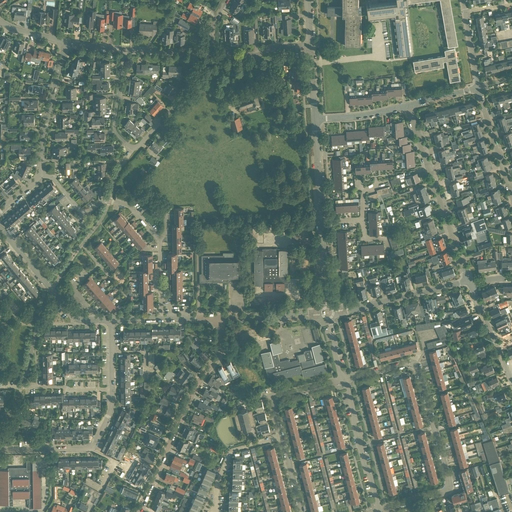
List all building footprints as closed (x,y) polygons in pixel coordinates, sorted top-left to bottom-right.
[(283,0),(279,0),(278,0),(279,9),(283,9),(283,11),(289,11),(289,9),(290,9),(290,7),(291,7),(291,4),(290,4),(290,1),(284,1),(283,0)] [(327,6),(327,15),(332,15),(345,16),(345,21),(345,46),(360,46),(361,16),(361,7),(358,7),(358,0),(342,0),(343,7),(332,6),(327,6)] [(367,4),(368,17),(391,14),(394,14),(400,57),(410,55),(405,16),(408,16),(409,16),(408,3),(407,0),(396,0),(397,4),(394,4),(394,3),(367,6),(367,4)] [(407,0),(408,3),(431,0),(439,0),(448,47),(447,47),(447,49),(444,50),(445,56),(418,60),(418,61),(413,62),(415,72),(444,67),(443,62),(446,61),(450,82),(460,80),(455,48),(454,48),(454,46),(456,46),(448,0),(407,0)] [(231,6),(230,10),(237,14),(240,8),(245,10),(246,8),(242,5),(237,2),(235,1),(232,7),(231,6)] [(190,3),(188,7),(193,10),(191,13),(192,13),(198,16),(199,17),(202,11),(195,7),(195,6),(190,3)] [(34,11),(33,19),(36,20),(36,21),(39,21),(39,22),(43,23),(43,22),(44,22),(44,20),(47,20),(47,19),(50,19),(50,17),(56,17),(57,9),(51,8),(50,12),(48,12),(48,13),(45,13),(45,12),(34,11)] [(15,10),(14,19),(25,20),(26,11),(15,10)] [(86,15),(86,19),(87,19),(86,26),(89,26),(89,27),(91,27),(92,27),(93,20),(95,20),(96,11),(90,10),(89,15),(86,15)] [(122,23),(122,17),(123,15),(115,14),(115,12),(110,12),(110,19),(114,19),(113,26),(117,27),(118,28),(120,28),(121,27),(122,27),(122,26),(122,23)] [(183,13),(181,16),(187,20),(195,24),(198,18),(197,17),(198,16),(192,13),(191,14),(189,17),(183,13)] [(507,13),(501,14),(504,30),(510,29),(509,24),(505,25),(505,20),(508,20),(507,13)] [(64,15),(64,18),(65,19),(64,25),(74,26),(74,23),(76,23),(79,23),(79,17),(73,16),(74,15),(65,14),(65,15),(64,15)] [(98,18),(97,29),(104,30),(105,22),(108,22),(109,15),(105,14),(105,19),(98,18)] [(501,14),(495,15),(496,22),(500,21),(501,30),(504,30),(501,14)] [(287,15),(281,16),(282,20),(283,20),(284,34),(291,34),(291,19),(288,19),(287,15)] [(131,19),(129,19),(128,19),(129,16),(125,16),(125,17),(122,17),(122,23),(122,26),(131,26),(131,19)] [(180,19),(177,24),(188,30),(191,24),(180,19)] [(140,24),(139,34),(152,35),(152,32),(156,32),(157,22),(154,21),(154,25),(140,24)] [(225,33),(225,35),(226,40),(235,39),(235,37),(235,32),(234,32),(239,31),(239,24),(234,25),(234,29),(225,29),(225,33)] [(268,25),(263,26),(264,37),(268,37),(268,35),(269,35),(270,36),(273,35),(272,32),(273,31),(273,29),(272,29),(272,25),(269,25),(269,26),(268,26),(268,25)] [(163,34),(162,43),(164,43),(164,44),(165,44),(166,45),(167,45),(167,44),(168,44),(169,43),(170,43),(171,37),(173,37),(174,31),(166,30),(166,34),(163,34)] [(253,30),(244,30),(245,43),(254,42),(253,30)] [(175,31),(174,42),(178,42),(178,44),(184,44),(185,36),(182,35),(183,33),(181,33),(181,31),(175,31)] [(0,42),(0,49),(2,50),(3,48),(6,50),(11,41),(11,40),(7,38),(7,39),(4,37),(1,43),(0,42)] [(487,41),(480,42),(481,48),(488,47),(487,43),(497,42),(497,39),(491,40),(487,41)] [(13,48),(13,51),(22,53),(24,43),(17,42),(15,48),(13,48)] [(26,52),(25,60),(31,61),(31,60),(40,62),(40,58),(43,59),(45,52),(40,50),(40,51),(35,50),(34,54),(26,52)] [(45,52),(43,59),(46,60),(45,64),(55,66),(56,61),(53,60),(50,59),(50,57),(49,57),(50,53),(45,52)] [(72,63),(69,74),(73,75),(73,76),(75,76),(76,76),(78,76),(79,71),(80,71),(81,68),(80,68),(81,65),(85,66),(86,61),(82,61),(83,59),(75,57),(74,63),(72,63),(72,64),(72,63)] [(489,58),(489,59),(492,72),(498,71),(496,64),(493,64),(491,58),(489,58)] [(487,61),(484,62),(485,66),(484,67),(486,74),(492,72),(489,59),(487,60),(487,61)] [(105,61),(97,61),(97,65),(101,65),(101,69),(110,69),(110,62),(105,63),(105,61)] [(137,69),(137,74),(146,74),(146,73),(158,73),(159,66),(142,64),(142,69),(137,69)] [(163,72),(163,78),(169,78),(169,75),(181,76),(181,67),(169,66),(169,72),(163,72)] [(339,68),(327,69),(328,76),(328,84),(329,91),(329,99),(330,106),(341,105),(341,98),(340,90),(340,83),(339,75),(339,68)] [(289,71),(289,75),(292,75),(292,79),(294,79),(297,79),(297,82),(300,82),(300,78),(298,78),(298,70),(292,70),(292,71),(289,71)] [(130,80),(129,86),(139,88),(140,85),(143,85),(143,81),(135,76),(134,80),(130,80)] [(100,80),(92,80),(92,85),(97,85),(97,91),(108,91),(107,89),(109,89),(109,83),(104,83),(103,82),(101,83),(101,80),(100,80)] [(394,84),(394,95),(394,96),(395,96),(395,95),(402,95),(402,96),(402,89),(405,88),(404,83),(394,84)] [(29,88),(28,92),(33,93),(34,92),(42,94),(43,86),(33,84),(33,87),(29,88)] [(166,86),(164,90),(172,95),(174,92),(175,92),(177,90),(177,89),(176,88),(169,84),(167,87),(166,86)] [(129,86),(129,93),(132,93),(132,97),(134,97),(135,99),(142,93),(142,91),(139,91),(139,88),(129,86)] [(151,86),(143,95),(146,97),(151,91),(153,93),(156,90),(151,86)] [(384,90),(379,91),(380,99),(380,100),(380,99),(387,99),(387,100),(387,97),(387,87),(386,87),(386,86),(384,86),(384,87),(384,90)] [(76,88),(66,88),(66,97),(76,97),(76,88)] [(369,94),(364,95),(365,103),(365,104),(366,104),(366,103),(373,103),(372,101),(372,91),(369,91),(369,94)] [(354,95),(349,96),(350,105),(351,105),(351,104),(357,104),(357,95),(357,92),(354,92),(354,95)] [(362,95),(357,95),(357,104),(357,105),(358,105),(358,104),(365,103),(364,95),(364,92),(361,92),(362,95)] [(251,96),(237,101),(240,111),(248,108),(249,111),(257,109),(256,106),(260,105),(256,94),(251,96)] [(504,95),(498,96),(499,103),(502,102),(504,108),(507,107),(504,95)] [(498,96),(492,98),(493,104),(497,104),(498,109),(495,110),(496,115),(502,114),(499,103),(498,96)] [(156,98),(151,104),(154,106),(159,111),(164,106),(161,104),(162,103),(156,98)] [(38,100),(24,100),(25,109),(38,109),(38,100)] [(126,106),(125,112),(126,112),(126,115),(137,116),(138,104),(127,102),(127,106),(126,106)] [(73,103),(62,103),(62,111),(66,111),(66,112),(68,112),(68,111),(73,111),(73,103)] [(466,105),(469,118),(470,122),(476,120),(475,115),(471,116),(470,111),(473,110),(473,109),(476,108),(475,103),(472,104),(472,103),(466,105)] [(466,105),(460,106),(462,113),(465,112),(466,119),(469,118),(466,105)] [(149,107),(147,109),(155,116),(159,111),(154,106),(151,108),(149,107)] [(454,107),(448,109),(450,115),(453,115),(455,121),(456,124),(458,124),(457,120),(454,107)] [(443,110),(437,112),(438,118),(441,118),(443,124),(446,123),(445,119),(444,117),(443,110)] [(426,118),(424,119),(425,123),(430,122),(431,126),(434,126),(431,113),(425,115),(426,118)] [(34,115),(22,115),(22,121),(24,121),(24,126),(34,125),(34,115)] [(58,123),(58,127),(63,127),(63,126),(67,126),(67,123),(69,123),(69,120),(67,120),(67,117),(59,117),(59,123),(58,123)] [(146,117),(144,119),(151,126),(154,124),(150,121),(146,117)] [(498,119),(497,120),(498,123),(498,126),(511,121),(511,120),(511,118),(505,120),(505,117),(498,119)] [(104,118),(92,118),(92,127),(104,127),(104,118)] [(239,118),(230,120),(234,132),(243,129),(239,118)] [(126,126),(124,128),(129,133),(136,125),(137,124),(136,122),(134,124),(129,119),(124,125),(126,126)] [(511,121),(498,126),(499,128),(501,128),(502,131),(508,129),(507,126),(511,124),(511,121)] [(394,125),(394,130),(403,129),(402,129),(402,122),(403,122),(390,123),(391,125),(394,125)] [(377,127),(376,127),(377,137),(382,136),(382,139),(387,139),(386,133),(386,131),(388,130),(390,130),(389,124),(386,124),(386,126),(383,127),(377,128),(377,127)] [(473,129),(467,131),(468,133),(480,130),(478,124),(472,126),(473,129)] [(136,125),(129,133),(135,138),(143,129),(141,127),(140,129),(136,125)] [(362,131),(361,131),(362,140),(367,140),(367,143),(370,143),(369,137),(369,127),(368,128),(369,131),(362,132),(362,131)] [(369,127),(369,137),(374,137),(374,140),(377,140),(377,137),(376,127),(376,128),(369,128),(369,127)] [(58,133),(55,133),(55,141),(61,141),(61,140),(68,140),(67,133),(74,133),(74,129),(65,129),(65,132),(58,132),(58,133)] [(32,130),(20,131),(20,140),(29,140),(29,138),(32,138),(32,130)] [(354,132),(354,141),(359,141),(360,144),(362,143),(362,140),(361,131),(361,132),(354,132)] [(339,135),(340,145),(345,145),(345,148),(345,150),(348,150),(347,144),(346,132),(346,136),(340,136),(339,135)] [(347,132),(346,132),(347,144),(355,144),(354,141),(354,132),(353,132),(347,133),(347,132)] [(98,133),(94,133),(94,142),(105,141),(104,133),(98,133)] [(504,139),(503,140),(504,142),(511,139),(511,136),(511,137),(510,134),(503,136),(504,139)] [(340,148),(340,145),(339,135),(339,136),(332,137),(332,136),(331,136),(332,148),(340,148)] [(165,137),(160,143),(164,146),(169,141),(165,137)] [(398,140),(398,145),(407,144),(406,144),(406,137),(407,137),(404,137),(394,137),(395,140),(398,140)] [(445,138),(435,141),(437,147),(443,145),(443,142),(449,141),(448,138),(445,138)] [(478,145),(472,147),(473,150),(485,146),(484,140),(477,142),(478,145)] [(155,141),(149,147),(156,154),(162,148),(155,141)] [(101,144),(88,144),(88,148),(92,153),(94,153),(96,150),(97,150),(99,152),(101,152),(101,155),(105,155),(106,153),(108,153),(109,154),(113,153),(113,147),(101,147),(101,144)] [(23,145),(11,145),(11,150),(19,150),(20,160),(24,159),(26,159),(26,156),(31,156),(31,147),(23,147),(23,145)] [(58,149),(53,149),(53,156),(66,156),(66,152),(67,152),(67,151),(66,151),(66,147),(58,147),(58,149)] [(445,150),(438,151),(440,158),(453,154),(456,153),(455,150),(450,152),(449,149),(445,150)] [(405,154),(405,159),(414,159),(414,158),(413,158),(413,152),(414,152),(414,151),(411,151),(401,152),(401,154),(405,154)] [(382,160),(378,160),(378,170),(379,170),(379,169),(385,168),(385,169),(386,169),(385,160),(385,153),(382,153),(382,157),(382,160)] [(390,159),(385,160),(386,169),(386,168),(393,168),(393,169),(392,154),(390,154),(390,159)] [(453,154),(440,158),(441,163),(448,162),(447,159),(454,157),(453,154)] [(149,161),(153,164),(155,165),(157,161),(152,157),(149,161)] [(481,162),(476,164),(476,167),(489,163),(490,163),(490,160),(488,161),(487,157),(480,159),(481,162)] [(333,166),(333,167),(346,166),(345,158),(343,159),(339,159),(333,159),(333,160),(334,160),(334,166),(333,166)] [(18,167),(21,168),(29,172),(31,166),(28,165),(29,162),(24,159),(22,162),(23,163),(22,166),(19,165),(18,167)] [(67,162),(62,162),(62,168),(70,168),(70,164),(73,164),(73,159),(67,159),(67,162)] [(414,159),(405,159),(402,159),(402,160),(397,160),(397,162),(405,162),(405,167),(415,166),(414,166),(413,159),(414,159)] [(97,167),(92,167),(92,170),(97,169),(106,169),(106,163),(100,163),(100,160),(94,160),(94,163),(97,163),(97,167)] [(143,168),(140,173),(143,176),(147,171),(150,173),(154,168),(154,169),(161,161),(158,160),(157,161),(155,165),(153,164),(151,167),(148,165),(145,169),(143,168)] [(363,174),(363,164),(362,161),(360,161),(360,164),(355,165),(356,174),(356,173),(363,173),(363,174)] [(368,164),(363,164),(363,174),(364,173),(370,172),(370,173),(371,173),(371,170),(371,169),(370,161),(368,161),(368,164)] [(477,170),(482,168),(483,171),(492,168),(490,163),(489,163),(476,167),(477,170)] [(17,170),(15,174),(17,177),(18,174),(26,178),(29,172),(21,168),(19,171),(17,170)] [(70,168),(62,168),(62,174),(68,174),(68,177),(72,177),(74,176),(74,168),(70,168)] [(97,173),(92,173),(92,176),(94,176),(94,179),(103,179),(103,176),(106,176),(106,169),(97,169),(97,173)] [(461,170),(447,173),(448,179),(455,178),(454,175),(467,172),(466,169),(461,170)] [(8,177),(6,179),(9,181),(14,188),(19,184),(16,180),(18,178),(17,177),(15,174),(13,172),(10,174),(13,177),(10,180),(8,177)] [(334,181),(334,182),(344,181),(343,176),(350,176),(350,173),(346,173),(334,174),(334,175),(335,175),(335,181),(334,181)] [(417,173),(404,178),(407,185),(420,181),(419,178),(418,178),(417,173)] [(74,180),(69,183),(73,188),(80,183),(77,180),(80,178),(76,174),(74,176),(72,177),(74,180)] [(487,179),(483,180),(483,183),(494,179),(492,174),(486,176),(487,179)] [(494,179),(483,183),(482,183),(483,186),(486,185),(487,188),(489,187),(496,185),(494,179)] [(4,181),(0,184),(0,185),(3,190),(6,188),(9,192),(14,188),(9,181),(6,184),(4,181)] [(46,186),(52,192),(54,195),(56,193),(53,191),(56,189),(54,187),(56,186),(52,181),(46,186)] [(80,183),(73,188),(77,193),(84,187),(81,185),(84,183),(82,181),(80,183)] [(344,181),(334,182),(335,182),(335,189),(335,190),(344,189),(344,184),(347,183),(347,181),(344,181)] [(84,187),(77,193),(81,197),(90,190),(89,188),(89,187),(87,184),(84,187)] [(46,186),(43,189),(48,195),(50,198),(52,197),(50,194),(52,192),(46,186)] [(417,192),(412,194),(413,198),(427,193),(426,190),(426,189),(426,188),(425,187),(416,189),(417,192)] [(458,189),(451,190),(453,196),(459,195),(458,192),(464,190),(463,187),(460,188),(458,189)] [(43,189),(39,193),(46,201),(48,200),(46,197),(48,195),(43,189)] [(90,190),(81,197),(85,202),(92,196),(89,194),(91,192),(90,190)] [(499,190),(497,190),(491,192),(492,195),(487,197),(488,199),(499,196),(499,194),(500,194),(499,190)] [(38,191),(34,195),(35,196),(40,202),(43,205),(47,202),(46,201),(39,193),(38,191)] [(427,193),(413,198),(414,201),(420,199),(421,203),(429,200),(429,199),(429,198),(429,197),(428,197),(427,193)] [(31,200),(29,201),(37,210),(40,207),(38,204),(40,202),(35,196),(31,199),(31,200)] [(345,196),(343,196),(343,200),(344,211),(351,211),(351,212),(352,212),(351,211),(351,199),(350,199),(346,200),(345,196)] [(469,196),(456,201),(458,206),(469,202),(468,200),(470,200),(469,196)] [(488,199),(487,200),(488,203),(494,201),(495,204),(501,202),(499,196),(488,199)] [(353,199),(351,199),(351,211),(358,210),(358,211),(359,211),(358,202),(353,202),(353,199)] [(338,200),(335,200),(336,213),(337,213),(337,212),(343,211),(343,212),(344,212),(344,211),(343,200),(338,200)] [(23,206),(29,212),(30,214),(33,211),(34,212),(37,210),(29,201),(28,203),(26,201),(24,202),(25,204),(23,206)] [(465,208),(458,211),(460,217),(472,212),(470,207),(473,206),(472,203),(467,205),(468,207),(465,208)] [(21,208),(19,209),(25,216),(27,218),(28,217),(26,214),(29,212),(23,206),(22,204),(20,206),(21,208)] [(56,205),(46,214),(48,216),(51,213),(53,215),(59,210),(56,205)] [(419,206),(404,211),(405,215),(405,217),(411,215),(410,213),(414,212),(416,215),(418,214),(419,217),(430,213),(428,205),(420,208),(419,206)] [(505,206),(498,208),(500,216),(507,214),(505,206)] [(17,211),(15,213),(21,219),(23,221),(24,220),(22,218),(25,216),(19,209),(18,208),(16,209),(17,211)] [(53,215),(50,217),(52,219),(54,217),(56,219),(62,214),(59,210),(53,215)] [(14,214),(12,216),(11,216),(17,222),(19,225),(21,223),(19,221),(21,219),(15,213),(14,211),(12,212),(14,214)] [(381,212),(368,213),(369,213),(370,220),(369,220),(369,221),(370,221),(378,220),(378,215),(381,215),(381,212)] [(472,212),(460,217),(462,223),(469,220),(468,217),(473,215),(472,212)] [(54,221),(51,223),(53,225),(57,221),(59,223),(66,217),(62,214),(56,219),(54,221)] [(119,216),(114,220),(118,224),(125,218),(121,214),(119,216)] [(11,215),(7,218),(15,228),(17,227),(15,224),(17,222),(11,216),(12,216),(11,215)] [(66,217),(59,223),(57,225),(58,227),(61,225),(63,227),(69,221),(66,217)] [(7,218),(3,222),(10,230),(8,231),(12,235),(14,233),(12,231),(15,228),(7,218)] [(125,218),(118,224),(121,228),(128,222),(125,218)] [(425,218),(418,220),(420,226),(424,225),(426,228),(435,225),(433,219),(427,221),(425,218)] [(509,219),(502,221),(505,229),(511,227),(509,219)] [(370,227),(369,227),(369,228),(370,228),(379,227),(378,222),(381,222),(381,220),(378,220),(370,221),(370,227)] [(63,227),(60,229),(62,230),(64,228),(66,231),(72,225),(69,221),(63,227)] [(128,222),(121,228),(125,233),(132,226),(128,222)] [(34,224),(25,232),(28,236),(35,231),(39,227),(37,225),(36,227),(34,224)] [(66,231),(63,233),(65,234),(67,232),(72,238),(76,234),(74,231),(77,228),(76,226),(74,227),(72,225),(66,231)] [(427,232),(423,233),(425,240),(430,238),(432,237),(431,234),(437,232),(437,231),(438,230),(438,229),(438,228),(438,227),(437,227),(436,227),(436,226),(435,226),(435,227),(435,225),(426,228),(427,232)] [(132,226),(125,233),(128,237),(135,230),(132,226)] [(472,226),(462,229),(464,235),(463,236),(464,241),(465,241),(466,244),(467,245),(470,244),(471,242),(470,241),(472,240),(473,239),(470,232),(474,231),(472,226)] [(385,227),(379,227),(370,228),(371,235),(370,235),(370,236),(379,235),(379,230),(385,229),(385,227)] [(135,230),(128,237),(132,241),(139,235),(135,230)] [(28,236),(26,238),(28,239),(30,238),(31,240),(38,235),(40,232),(39,231),(37,233),(35,231),(28,236)] [(350,231),(337,232),(338,232),(339,239),(338,239),(338,240),(339,240),(347,239),(347,234),(350,234),(350,231)] [(31,240),(30,242),(31,243),(33,242),(35,244),(41,238),(44,236),(42,235),(40,237),(38,235),(31,240)] [(35,244),(33,245),(34,247),(36,246),(38,248),(45,242),(51,237),(50,235),(43,241),(41,238),(35,244)] [(139,235),(132,241),(135,245),(142,239),(139,235)] [(339,246),(338,246),(338,247),(339,247),(348,247),(348,246),(348,241),(351,241),(354,241),(354,238),(350,239),(347,239),(339,240),(339,246)] [(430,238),(425,240),(427,248),(428,247),(444,242),(442,238),(435,240),(432,242),(430,238)] [(142,239),(135,245),(139,249),(141,247),(146,243),(142,239)] [(38,248),(36,249),(38,251),(39,250),(41,252),(48,246),(50,244),(49,242),(46,245),(45,242),(38,248)] [(101,242),(96,246),(94,248),(97,252),(105,246),(101,242)] [(444,242),(428,247),(431,255),(437,253),(436,250),(438,249),(438,250),(446,247),(444,242)] [(383,245),(376,246),(377,254),(377,255),(377,257),(379,257),(379,254),(384,254),(384,244),(383,245)] [(48,246),(41,252),(45,256),(51,250),(55,247),(54,245),(52,246),(50,248),(48,246)] [(361,246),(361,253),(359,253),(360,257),(362,257),(362,258),(364,258),(364,255),(369,255),(369,246),(369,245),(368,246),(361,247),(361,246)] [(105,246),(97,252),(101,257),(108,250),(105,246)] [(340,254),(339,254),(339,255),(340,255),(348,254),(348,249),(351,249),(351,246),(348,246),(348,247),(339,247),(340,254)] [(51,250),(45,256),(48,259),(54,254),(59,250),(58,248),(56,250),(53,252),(51,250)] [(264,250),(255,250),(255,274),(255,285),(261,285),(261,288),(264,288),(265,291),(273,291),(273,288),(276,288),(276,290),(284,290),(284,288),(288,288),(288,281),(284,281),(284,275),(287,275),(287,250),(277,250),(277,249),(276,249),(266,249),(264,249),(264,250)] [(108,250),(101,257),(104,261),(112,254),(108,250)] [(447,252),(431,257),(432,258),(433,262),(439,260),(449,257),(447,252)] [(0,256),(0,262),(1,264),(3,263),(9,257),(6,253),(1,257),(0,256)] [(340,261),(339,261),(339,262),(340,262),(349,262),(349,261),(349,256),(352,256),(355,256),(355,253),(351,254),(348,254),(340,255),(340,261)] [(502,253),(499,253),(499,260),(503,259),(503,261),(502,262),(502,269),(508,268),(508,258),(508,255),(502,255),(502,253)] [(54,254),(48,259),(51,264),(53,262),(55,260),(58,258),(60,256),(59,254),(56,256),(54,254)] [(112,254),(104,261),(108,265),(115,259),(112,254)] [(202,279),(202,283),(205,283),(205,281),(207,281),(207,282),(232,282),(232,276),(238,276),(238,260),(224,260),(224,256),(202,256),(202,279)] [(9,257),(3,263),(6,267),(12,261),(9,257)] [(438,265),(433,267),(434,269),(443,266),(442,264),(450,261),(449,257),(439,260),(433,262),(434,264),(438,263),(438,265)] [(115,259),(108,265),(112,269),(114,267),(119,263),(115,259)] [(410,259),(407,260),(410,269),(412,268),(411,266),(415,265),(414,261),(410,262),(410,259)] [(486,260),(478,261),(478,264),(479,272),(487,270),(486,263),(487,263),(486,260)] [(491,262),(487,263),(486,263),(487,270),(496,269),(495,262),(495,260),(491,261),(491,262)] [(12,261),(6,267),(9,270),(16,265),(12,261)] [(341,269),(340,269),(340,270),(341,270),(343,269),(343,272),(345,272),(347,272),(348,272),(348,269),(349,269),(349,264),(352,264),(352,261),(349,261),(349,262),(340,262),(341,269)] [(16,265),(9,270),(12,274),(19,269),(16,265)] [(442,270),(432,273),(434,278),(441,276),(442,280),(454,276),(455,274),(452,267),(442,270)] [(426,274),(421,276),(423,284),(428,283),(427,277),(430,277),(429,274),(428,268),(425,269),(426,272),(425,272),(426,274)] [(19,269),(12,274),(16,278),(22,273),(19,269)] [(22,273),(16,278),(19,282),(26,277),(22,273)] [(400,276),(396,277),(397,282),(401,281),(402,289),(410,287),(409,282),(410,282),(409,277),(408,278),(407,274),(404,275),(404,277),(401,278),(400,276)] [(414,274),(411,275),(413,281),(416,280),(417,285),(423,284),(421,276),(415,277),(414,274)] [(376,275),(372,276),(377,294),(378,294),(378,295),(380,294),(381,293),(379,284),(378,284),(377,281),(378,280),(376,275)] [(372,276),(368,277),(369,280),(370,280),(371,286),(370,286),(373,295),(374,295),(374,296),(375,296),(376,295),(377,294),(372,276)] [(26,277),(19,282),(22,286),(29,280),(26,277)] [(89,280),(83,285),(87,290),(95,283),(91,278),(89,280)] [(363,278),(359,279),(363,298),(364,297),(365,298),(366,298),(367,297),(365,287),(364,287),(363,282),(364,281),(363,278)] [(388,278),(383,279),(382,279),(382,280),(381,280),(382,284),(383,284),(384,285),(385,284),(387,293),(386,293),(391,292),(388,279),(388,278)] [(392,278),(388,279),(391,292),(397,290),(396,290),(394,282),(393,282),(392,278)] [(359,279),(355,280),(356,283),(357,283),(358,285),(357,285),(358,289),(357,289),(359,299),(360,298),(361,299),(362,299),(362,298),(363,298),(359,279)] [(29,280),(22,286),(26,290),(32,284),(29,280)] [(95,283),(87,290),(91,294),(103,284),(102,283),(98,286),(95,283)] [(32,284),(26,290),(29,294),(36,288),(32,284)] [(103,284),(91,294),(95,299),(103,292),(100,289),(104,286),(103,284)] [(503,288),(500,288),(500,294),(507,294),(507,297),(510,297),(510,286),(503,286),(503,288)] [(495,287),(488,290),(493,300),(495,298),(494,296),(498,294),(498,295),(500,294),(500,288),(498,288),(496,289),(495,287)] [(36,288),(29,294),(32,298),(39,292),(36,288)] [(488,290),(482,293),(485,300),(489,298),(490,301),(493,300),(488,290)] [(17,291),(15,292),(22,300),(23,299),(17,291)] [(452,295),(449,296),(450,298),(453,297),(454,300),(462,297),(461,296),(462,296),(461,295),(460,294),(459,291),(452,294),(452,295)] [(103,292),(95,299),(99,304),(111,293),(109,292),(106,295),(103,292)] [(111,293),(99,304),(103,308),(111,301),(108,298),(112,295),(111,293)] [(451,301),(454,307),(464,303),(463,300),(463,299),(463,298),(462,298),(462,297),(454,300),(451,301)] [(432,299),(426,301),(429,313),(435,312),(434,309),(438,308),(436,298),(432,299)] [(506,300),(498,304),(500,308),(508,305),(506,300)] [(111,301),(103,308),(107,313),(112,308),(116,312),(121,307),(119,305),(116,307),(115,306),(111,301)] [(418,302),(412,303),(414,313),(418,312),(418,316),(421,315),(421,317),(424,316),(423,308),(420,309),(418,302)] [(404,312),(405,316),(406,320),(409,319),(409,318),(411,317),(410,314),(414,313),(412,303),(405,305),(407,312),(404,312)] [(394,308),(393,308),(396,317),(399,316),(400,321),(401,321),(402,327),(407,326),(406,320),(405,316),(402,316),(402,315),(400,307),(397,307),(396,307),(395,307),(394,308)] [(505,308),(500,311),(498,307),(490,311),(493,317),(501,314),(501,315),(507,312),(505,308)] [(466,308),(455,312),(456,314),(457,314),(459,317),(461,316),(461,318),(466,316),(465,315),(468,313),(468,312),(468,310),(467,310),(466,308)] [(373,312),(376,322),(379,322),(379,319),(382,319),(380,311),(373,312)] [(508,316),(495,322),(497,326),(510,321),(508,316)] [(354,318),(352,319),(344,321),(346,327),(353,325),(360,324),(359,322),(358,322),(355,322),(354,318)] [(462,320),(454,323),(456,328),(461,326),(462,329),(473,324),(473,323),(473,322),(472,321),(471,320),(470,318),(462,321),(462,320)] [(439,321),(426,323),(416,325),(416,331),(435,328),(440,339),(426,343),(428,349),(448,343),(450,342),(445,333),(444,334),(439,321)] [(511,325),(510,321),(497,326),(499,331),(511,325)] [(381,329),(379,322),(376,322),(370,324),(374,338),(388,334),(391,333),(390,331),(387,332),(386,328),(381,329)] [(355,332),(353,325),(346,327),(348,334),(355,332)] [(181,327),(175,327),(175,337),(176,337),(179,337),(179,341),(182,341),(181,337),(184,337),(184,331),(181,331),(181,327)] [(317,328),(312,329),(316,342),(321,341),(317,328)] [(459,331),(453,332),(455,340),(461,338),(468,335),(470,337),(477,334),(477,333),(477,331),(476,331),(475,328),(461,334),(460,334),(459,331)] [(123,335),(120,335),(121,343),(124,343),(124,341),(128,340),(128,344),(130,344),(130,340),(129,340),(129,330),(123,330),(123,335)] [(90,341),(90,345),(92,345),(92,341),(96,341),(96,344),(99,343),(99,336),(96,336),(96,331),(90,331),(90,341)] [(350,340),(357,338),(355,332),(348,334),(350,340)] [(358,345),(357,338),(350,340),(351,347),(358,345)] [(192,341),(190,343),(193,348),(194,347),(205,359),(210,355),(198,342),(195,345),(192,341)] [(270,351),(261,353),(265,368),(266,368),(268,377),(274,375),(275,380),(302,373),(304,377),(328,371),(326,363),(323,364),(322,361),(324,360),(319,344),(312,346),(313,349),(311,350),(310,349),(304,351),(304,353),(297,355),(298,360),(292,361),(292,362),(290,362),(289,359),(280,362),(278,353),(282,352),(279,341),(270,343),(272,351),(270,352),(270,351)] [(416,343),(410,345),(412,352),(418,350),(416,343)] [(472,344),(469,345),(471,352),(472,352),(473,355),(479,353),(481,358),(486,356),(484,351),(484,350),(484,349),(484,348),(483,347),(482,345),(474,348),(473,348),(472,344)] [(360,351),(358,345),(351,347),(353,353),(360,351)] [(412,352),(410,345),(404,346),(406,353),(412,352)] [(406,353),(404,346),(398,348),(399,355),(406,353)] [(399,355),(398,348),(391,349),(393,357),(399,355)] [(393,357),(391,349),(385,351),(387,358),(393,357)] [(429,352),(430,358),(440,356),(439,354),(437,355),(436,350),(429,352)] [(362,358),(360,351),(353,353),(355,360),(362,358)] [(387,358),(385,351),(379,353),(381,360),(387,358)] [(124,357),(120,357),(120,363),(130,363),(130,362),(130,359),(133,359),(133,356),(130,356),(130,354),(124,354),(124,357)] [(192,354),(189,357),(192,359),(190,361),(198,368),(202,363),(192,354)] [(442,362),(440,356),(430,358),(432,365),(442,362)] [(92,360),(91,360),(91,363),(92,363),(92,373),(100,373),(100,366),(98,366),(98,363),(93,363),(93,360),(94,360),(94,357),(91,357),(92,360)] [(363,364),(362,358),(355,360),(356,366),(363,364)] [(71,361),(66,362),(66,373),(75,373),(75,363),(74,363),(71,363),(71,361)] [(230,362),(226,364),(231,372),(228,374),(232,380),(234,378),(234,377),(239,374),(240,376),(235,365),(234,365),(235,366),(233,367),(230,362)] [(444,368),(443,366),(442,362),(432,365),(434,371),(441,369),(444,368)] [(476,365),(469,368),(471,373),(478,370),(476,365)] [(483,367),(481,369),(483,374),(486,373),(487,374),(494,371),(491,365),(492,365),(487,367),(486,365),(483,366),(483,367)] [(183,366),(179,371),(189,378),(193,373),(183,366)] [(222,367),(218,369),(221,374),(219,375),(218,374),(220,378),(224,385),(224,384),(223,383),(229,380),(229,381),(232,380),(228,374),(226,375),(222,367)] [(443,375),(441,369),(434,371),(435,377),(443,375)] [(179,371),(177,374),(179,375),(178,378),(186,383),(189,378),(179,371)] [(445,375),(443,375),(435,377),(437,383),(447,381),(445,375)] [(402,378),(404,384),(411,382),(410,376),(402,378)] [(488,380),(477,385),(478,389),(498,380),(496,376),(488,380)] [(211,377),(207,383),(211,386),(210,388),(212,389),(215,391),(219,385),(222,386),(224,385),(220,378),(216,380),(211,377)] [(469,387),(468,388),(470,391),(472,395),(473,398),(478,396),(481,395),(480,392),(491,387),(491,388),(492,387),(493,388),(495,387),(495,386),(500,384),(498,380),(478,389),(479,391),(476,392),(476,391),(473,392),(472,390),(471,389),(471,390),(469,387)] [(446,388),(445,385),(448,384),(447,381),(437,383),(439,389),(446,388)] [(404,384),(406,390),(413,388),(411,382),(404,384)] [(173,383),(170,388),(182,394),(184,388),(173,383)] [(362,388),(364,395),(371,393),(369,387),(362,388)] [(164,395),(162,399),(169,402),(172,396),(179,399),(182,394),(170,388),(166,396),(164,395)] [(406,390),(407,396),(415,394),(413,388),(406,390)] [(206,389),(202,395),(211,400),(213,397),(219,400),(222,396),(215,391),(212,389),(211,392),(206,389)] [(442,400),(449,399),(452,398),(451,395),(448,396),(447,392),(440,394),(442,400)] [(492,394),(486,395),(487,399),(493,398),(494,401),(496,402),(498,401),(498,402),(499,401),(500,402),(502,401),(502,400),(506,398),(503,392),(496,395),(493,396),(492,394)] [(364,395),(365,401),(372,399),(371,393),(364,395)] [(407,396),(409,402),(416,401),(415,394),(407,396)] [(34,399),(31,399),(31,408),(36,408),(36,405),(39,404),(40,404),(40,395),(34,395),(34,399)] [(131,397),(121,397),(121,403),(125,403),(125,406),(131,406),(131,400),(135,400),(135,399),(136,399),(136,396),(131,397)] [(332,396),(325,398),(327,404),(334,403),(332,396)] [(91,407),(91,411),(91,414),(93,414),(93,407),(100,407),(100,401),(97,401),(97,397),(91,398),(91,407)] [(261,399),(249,402),(250,407),(255,406),(256,413),(264,411),(261,399)] [(365,401),(367,407),(374,405),(372,399),(365,401)] [(388,408),(391,407),(389,401),(386,402),(387,404),(385,405),(386,407),(381,409),(381,410),(388,408)] [(409,402),(411,409),(418,407),(416,401),(409,402)] [(200,402),(197,408),(205,412),(206,408),(210,410),(211,407),(217,410),(218,407),(212,404),(210,406),(200,402)] [(334,403),(327,404),(328,411),(335,409),(334,403)] [(161,404),(159,408),(166,411),(165,413),(165,414),(169,416),(169,415),(172,416),(175,410),(167,406),(161,404)] [(367,407),(369,413),(376,411),(374,405),(367,407)] [(480,406),(477,407),(483,420),(487,418),(484,413),(483,413),(483,412),(485,411),(482,405),(480,406)] [(122,408),(120,414),(128,418),(129,417),(131,419),(135,411),(127,407),(126,410),(122,408)] [(411,409),(412,415),(420,413),(418,407),(411,409)] [(489,412),(485,414),(487,418),(490,416),(490,417),(502,411),(501,408),(496,410),(490,413),(489,412)] [(335,409),(328,411),(330,417),(337,415),(335,409)] [(252,410),(234,415),(238,431),(255,426),(256,426),(252,410)] [(264,411),(256,413),(259,424),(267,422),(264,411)] [(369,413),(370,419),(377,417),(376,411),(369,413)] [(152,419),(148,427),(160,433),(161,431),(162,431),(163,429),(162,428),(158,426),(159,423),(155,421),(157,415),(153,413),(150,419),(152,419)] [(293,413),(286,415),(288,421),(295,419),(293,413)] [(412,415),(414,421),(421,419),(420,413),(412,415)] [(120,414),(117,419),(126,423),(128,420),(131,421),(132,419),(131,419),(129,417),(128,418),(120,414)] [(194,414),(191,421),(200,425),(203,418),(194,414)] [(337,415),(330,417),(331,423),(338,421),(337,415)] [(23,416),(20,422),(28,426),(29,423),(31,420),(23,416)] [(370,419),(372,425),(379,424),(377,417),(370,419)] [(456,423),(454,417),(447,419),(449,425),(456,423)] [(35,418),(31,424),(31,425),(36,427),(37,427),(39,428),(41,425),(38,423),(40,420),(39,420),(35,418)] [(117,419),(114,424),(123,428),(124,428),(125,425),(128,426),(129,424),(126,423),(117,419)] [(295,419),(288,421),(289,427),(296,425),(295,419)] [(421,419),(414,421),(416,427),(423,425),(421,419)] [(338,421),(331,423),(333,429),(340,427),(338,421)] [(259,424),(260,425),(256,426),(255,426),(256,430),(261,429),(263,436),(270,434),(267,422),(259,424)] [(114,424),(112,429),(121,433),(122,430),(127,432),(128,430),(126,430),(127,429),(124,428),(123,428),(114,424)] [(372,425),(373,432),(380,430),(379,424),(372,425)] [(296,425),(289,427),(291,433),(298,431),(296,425)] [(59,430),(52,430),(52,436),(55,436),(55,440),(61,439),(61,430),(61,426),(59,426),(59,430)] [(87,429),(84,429),(83,429),(83,439),(89,439),(89,435),(92,435),(92,426),(87,426),(87,429)] [(185,426),(184,430),(198,437),(200,434),(196,432),(193,431),(194,430),(185,426)] [(500,431),(491,435),(492,437),(501,433),(500,432),(503,431),(504,433),(511,429),(511,428),(511,426),(503,429),(503,430),(500,431)] [(340,427),(333,429),(335,435),(342,433),(340,427)] [(457,428),(450,430),(452,436),(459,434),(457,428)] [(112,429),(109,434),(118,439),(118,438),(120,435),(125,438),(126,436),(124,435),(124,434),(121,433),(112,429)] [(184,430),(182,434),(190,438),(192,439),(193,441),(196,442),(198,437),(184,430)] [(380,430),(373,432),(375,438),(382,436),(380,430)] [(298,431),(291,433),(293,440),(300,438),(298,431)] [(147,432),(145,437),(156,442),(156,441),(157,442),(159,438),(158,438),(158,437),(147,432)] [(425,432),(418,434),(419,440),(426,438),(425,432)] [(342,433),(335,435),(336,441),(343,440),(342,433)] [(489,439),(488,436),(486,433),(484,434),(480,435),(482,442),(486,440),(489,439)] [(109,434),(107,439),(116,444),(116,443),(117,440),(120,442),(122,439),(118,438),(118,439),(109,434)] [(459,434),(452,436),(454,442),(460,441),(459,434)] [(145,437),(143,442),(154,447),(154,446),(155,446),(157,443),(156,443),(156,442),(145,437)] [(300,438),(293,440),(294,446),(301,444),(300,438)] [(426,438),(419,440),(421,446),(428,444),(426,438)] [(107,439),(104,444),(113,449),(113,448),(115,445),(118,447),(119,444),(116,443),(116,444),(107,439)] [(180,439),(178,443),(193,450),(194,447),(191,446),(190,445),(190,444),(188,443),(180,439)] [(493,440),(483,443),(489,464),(501,500),(511,497),(507,484),(510,483),(509,478),(505,479),(500,461),(493,440)] [(460,441),(454,442),(455,449),(462,447),(460,441)] [(178,443),(176,447),(184,451),(187,452),(187,451),(189,452),(192,453),(193,450),(178,443)] [(384,443),(377,445),(378,451),(385,449),(384,443)] [(104,444),(102,449),(104,451),(103,453),(111,457),(112,454),(111,453),(112,450),(115,452),(116,450),(113,448),(113,449),(104,444)] [(301,444),(294,446),(296,452),(303,450),(301,444)] [(428,444),(421,446),(423,452),(430,450),(428,444)] [(324,445),(321,445),(322,451),(325,451),(325,453),(331,452),(330,449),(329,449),(328,446),(324,447),(324,445)] [(211,446),(209,449),(220,454),(221,450),(211,446)] [(129,447),(127,450),(139,457),(141,453),(129,447)] [(274,447),(267,449),(268,455),(276,453),(274,447)] [(462,447),(455,449),(457,455),(464,453),(462,447)] [(144,449),(142,452),(146,455),(144,458),(151,462),(154,456),(147,452),(148,451),(144,449)] [(385,449),(378,451),(380,457),(387,455),(385,449)] [(233,458),(233,464),(242,464),(242,460),(244,460),(244,455),(250,453),(249,450),(242,452),(242,455),(243,455),(243,456),(235,456),(235,459),(233,458)] [(303,450),(296,452),(297,458),(304,456),(303,450)] [(430,450),(423,452),(424,459),(431,457),(430,450)] [(347,452),(340,454),(341,460),(348,459),(347,452)] [(276,453),(268,455),(270,461),(277,459),(276,453)] [(464,453),(457,455),(459,461),(465,459),(464,453)] [(175,455),(172,461),(180,465),(181,465),(182,462),(185,463),(186,461),(183,459),(175,455)] [(387,455),(380,457),(382,463),(389,461),(387,455)] [(149,468),(141,463),(143,461),(136,457),(135,459),(138,461),(135,467),(145,474),(149,468)] [(425,462),(422,463),(423,466),(426,465),(433,463),(431,457),(424,459),(425,462)] [(58,463),(55,463),(55,469),(58,469),(58,472),(60,472),(60,469),(63,469),(64,469),(64,459),(58,459),(58,463)] [(277,459),(270,461),(272,467),(279,466),(277,459)] [(341,461),(339,461),(339,464),(342,463),(343,467),(350,465),(348,459),(341,460),(341,461)] [(465,459),(459,461),(460,467),(467,465),(465,459)] [(0,504),(9,505),(13,505),(13,498),(29,498),(29,504),(29,509),(34,509),(34,508),(42,508),(42,507),(41,507),(40,470),(47,470),(47,460),(26,460),(27,467),(8,468),(8,470),(0,470),(0,504)] [(172,461),(170,467),(179,471),(182,465),(181,465),(180,465),(172,461)] [(389,461),(382,463),(383,469),(390,467),(389,461)] [(302,464),(299,465),(301,471),(308,469),(306,463),(302,464)] [(433,463),(426,465),(428,471),(435,469),(433,463)] [(343,467),(339,468),(341,474),(344,473),(345,473),(352,471),(350,465),(343,467)] [(145,474),(135,467),(131,473),(142,479),(145,474)] [(390,467),(383,469),(385,476),(392,474),(390,467)] [(207,469),(205,473),(214,477),(216,472),(207,469)] [(308,469),(301,471),(302,477),(310,475),(308,469)] [(429,474),(425,475),(426,478),(429,477),(436,475),(435,469),(428,471),(429,474)] [(352,471),(345,473),(346,479),(353,477),(352,471)] [(142,479),(131,473),(128,479),(138,485),(142,479)] [(205,473),(203,478),(212,482),(214,477),(205,473)] [(167,474),(164,479),(172,483),(173,480),(177,481),(178,478),(175,477),(175,476),(171,475),(171,476),(167,474)] [(392,474),(385,476),(386,482),(393,480),(392,474)] [(310,475),(302,477),(304,483),(311,482),(310,475)] [(436,475),(429,477),(431,483),(438,481),(436,475)] [(353,477),(346,479),(348,485),(355,483),(353,477)] [(202,478),(200,482),(201,482),(201,483),(209,486),(212,482),(203,478),(203,479),(202,478)] [(282,478),(275,480),(277,486),(284,484),(282,478)] [(393,480),(386,482),(388,488),(395,486),(393,480)] [(311,482),(304,483),(306,490),(313,488),(311,482)] [(201,483),(199,488),(207,491),(209,486),(201,483)] [(355,483),(348,485),(349,491),(356,490),(355,483)] [(284,484),(277,486),(278,492),(285,490),(284,484)] [(107,486),(105,490),(112,495),(114,490),(107,486)] [(177,486),(175,490),(183,494),(185,490),(177,486)] [(395,486),(388,488),(390,494),(397,492),(395,486)] [(175,490),(169,487),(167,491),(176,495),(182,498),(183,494),(175,490)] [(199,488),(197,492),(205,496),(207,491),(199,488)] [(313,488),(306,490),(307,496),(314,494),(313,488)] [(127,489),(124,493),(129,495),(128,499),(134,502),(135,499),(136,500),(138,494),(131,490),(131,491),(127,489)] [(159,490),(157,496),(163,499),(167,501),(169,498),(170,499),(171,497),(174,499),(176,495),(167,491),(166,494),(165,493),(159,490)] [(285,490),(278,492),(280,498),(287,496),(285,490)] [(356,490),(349,491),(351,498),(358,496),(356,490)] [(196,494),(194,499),(203,502),(205,497),(196,494)] [(314,494),(307,496),(309,502),(316,500),(314,494)] [(154,499),(154,501),(154,502),(155,502),(154,505),(161,508),(162,505),(160,504),(161,502),(168,505),(169,502),(167,501),(163,499),(157,496),(155,499),(154,499)] [(351,499),(345,500),(347,506),(351,505),(350,504),(353,504),(354,508),(359,506),(358,502),(360,502),(358,496),(351,498),(351,499)] [(194,499),(192,503),(201,507),(203,502),(194,499)] [(492,504),(490,505),(491,507),(495,505),(497,509),(495,510),(495,511),(500,511),(497,499),(490,501),(492,504)] [(316,500),(309,502),(311,508),(318,506),(316,500)] [(480,502),(473,504),(476,511),(479,511),(479,509),(482,508),(480,502)] [(81,503),(78,508),(84,511),(85,511),(88,507),(81,503)] [(192,503),(190,508),(199,511),(201,507),(192,503)] [(288,503),(281,504),(283,511),(290,509),(288,503)]
